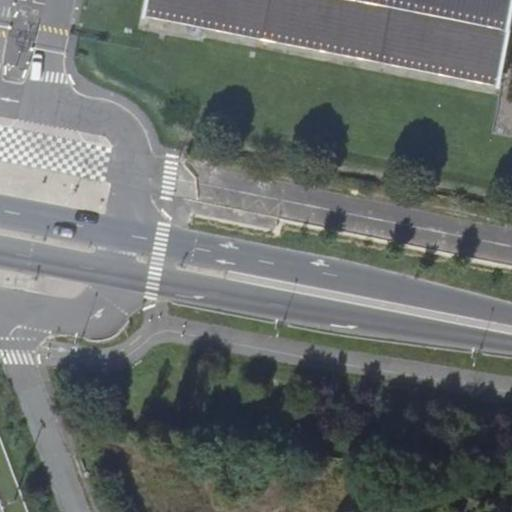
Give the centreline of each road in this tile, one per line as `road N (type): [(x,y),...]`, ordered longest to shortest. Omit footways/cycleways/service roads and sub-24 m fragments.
road 1 (secondary): [(113,273),(511,345)]
road 2 (secondary): [(511,316),(122,234)]
road 3 (unclassified): [(122,234),(133,148),(115,120),(0,92)]
road 4 (residential): [(72,511),(12,345),(17,306)]
road 5 (secondary): [(122,234),(0,210)]
road 6 (unclassified): [(17,306),(80,317),(106,299),(113,273)]
